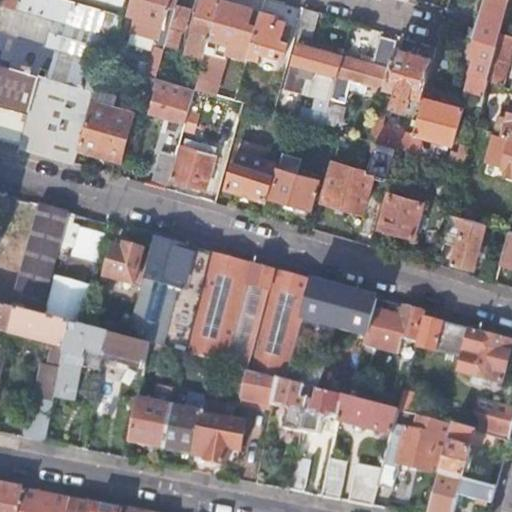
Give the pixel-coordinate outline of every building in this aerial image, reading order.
[(121,15),(69,0),(0,0),(0,2),(56,19),(48,46),(103,61),(103,63),(107,64),(121,15)] [(69,0),(121,15),(125,0),(69,0)] [(177,4),(177,0),(132,0),(128,15),(133,16),(129,32),(157,40),(147,75),(156,78),(165,45),(177,4)] [(206,56),(220,0),(196,0),(193,12),(197,13),(188,51),(206,56)] [(253,9),(223,0),(220,0),(206,56),(196,89),(214,94),(226,53),(247,59),(248,56),(257,26),(249,24),(253,9)] [(511,0),(491,0),(482,30),(480,39),(499,45),(502,32),(511,0)] [(191,8),(177,4),(165,45),(176,48),(191,8)] [(310,37),(317,12),(303,8),(296,33),(310,37)] [(261,11),(257,26),(248,56),(259,58),(261,51),(285,57),(288,42),(281,40),(286,22),(279,16),(261,11)] [(480,39),(482,30),(475,27),(472,37),(480,39)] [(503,86),(511,54),(511,35),(502,32),(499,45),(489,81),(498,84),(503,86)] [(48,46),(0,33),(0,63),(95,91),(103,63),(103,61),(48,46)] [(385,87),(396,47),(398,40),(380,35),(373,64),(342,55),(336,76),(385,87)] [(489,81),(499,45),(480,39),(474,59),(478,60),(470,91),(485,96),(489,81)] [(336,76),(342,55),(297,42),(285,89),(314,97),(311,109),(301,106),(298,118),(322,125),(336,76)] [(424,97),(434,58),(396,47),(385,87),(397,90),(393,106),(408,110),(413,95),(424,97)] [(95,91),(0,63),(0,143),(74,164),(78,149),(90,108),(95,91)] [(147,75),(141,74),(137,87),(152,89),(156,78),(147,75)] [(156,78),(152,89),(156,90),(150,111),(185,121),(195,88),(156,78)] [(485,130),(498,84),(489,81),(485,96),(476,127),(485,130)] [(116,97),(95,91),(90,108),(112,114),(116,97)] [(464,108),(424,97),(413,135),(409,150),(421,154),(420,135),(454,144),(464,108)] [(511,136),(511,104),(509,117),(500,114),(496,128),(505,131),(504,135),(511,136)] [(112,114),(90,108),(78,149),(120,160),(131,119),(112,114)] [(409,150),(413,135),(375,124),(370,139),(376,141),(397,147),(409,150)] [(511,136),(504,135),(485,130),(476,127),(474,135),(508,143),(505,154),(498,152),(496,160),(503,162),(505,174),(511,176),(511,136)] [(388,178),(397,147),(376,141),(367,171),(333,162),(323,201),(363,212),(373,174),(388,178)] [(465,167),(471,146),(462,143),(460,152),(453,150),(449,162),(465,167)] [(292,146),(283,144),(276,167),(278,168),(270,196),(296,203),(310,207),(319,180),(285,170),(292,146)] [(215,156),(183,147),(173,180),(206,189),(215,156)] [(152,185),(167,189),(177,152),(163,148),(152,185)] [(267,201),(276,167),(267,165),(267,161),(236,153),(227,190),(267,201)] [(424,202),(390,192),(380,227),(415,236),(424,202)] [(0,304),(10,307),(38,206),(0,195),(0,304)] [(304,214),(310,207),(296,203),(294,209),(304,214)] [(10,307),(16,308),(40,314),(68,214),(38,206),(10,307)] [(452,214),(445,242),(457,246),(452,264),(474,270),(487,224),(452,214)] [(94,257),(103,231),(74,220),(65,246),(94,257)] [(193,248),(155,238),(127,337),(149,343),(165,347),(193,248)] [(143,251),(124,245),(122,250),(113,247),(105,276),(134,284),(143,251)] [(212,254),(193,248),(165,347),(182,352),(184,352),(212,254)] [(184,352),(246,369),(273,271),(212,254),(184,352)] [(277,377),(286,379),(300,331),(314,282),(275,271),(247,369),(277,377)] [(57,274),(51,315),(86,320),(91,279),(57,274)] [(314,282),(300,331),(326,338),(330,326),(366,336),(376,299),(314,282)] [(417,341),(424,317),(425,312),(404,307),(401,316),(386,312),(388,302),(376,299),(366,336),(363,348),(398,352),(402,337),(417,341)] [(401,316),(404,307),(388,302),(386,312),(401,316)] [(0,304),(0,330),(10,333),(16,308),(10,307),(0,304)] [(27,418),(21,437),(46,442),(49,428),(59,373),(62,354),(70,322),(40,314),(16,308),(10,333),(53,344),(52,350),(48,366),(42,365),(32,419),(27,418)] [(109,333),(70,322),(62,354),(85,360),(87,353),(102,357),(109,333)] [(503,382),(511,349),(511,339),(470,329),(460,371),(503,382)] [(53,344),(10,333),(8,339),(52,350),(53,344)] [(102,358),(108,359),(144,369),(149,343),(127,337),(109,333),(102,358)] [(272,409),(272,404),(277,377),(247,369),(246,369),(241,402),(272,409)] [(59,373),(49,428),(57,429),(68,375),(59,373)] [(283,427),(302,430),(310,386),(286,379),(277,377),(272,404),(281,406),(286,414),(283,427)] [(332,414),(338,416),(342,394),(310,386),(302,430),(319,434),(322,421),(332,414)] [(398,410),(408,412),(414,392),(404,389),(398,409),(398,410)] [(392,433),(398,410),(398,409),(350,396),(342,394),(338,416),(392,433)] [(130,442),(163,449),(172,404),(139,397),(130,442)] [(203,410),(195,455),(206,457),(205,460),(227,465),(230,447),(242,450),(247,422),(227,418),(230,404),(205,399),(203,410)] [(475,430),(510,439),(511,430),(511,407),(478,399),(471,429),(475,430)] [(163,449),(195,455),(203,410),(172,404),(163,449)] [(379,484),(393,488),(399,460),(431,469),(432,463),(442,466),(453,424),(418,415),(414,429),(405,426),(396,460),(386,457),(383,468),(379,484)] [(442,466),(440,472),(464,478),(471,447),(475,430),(471,429),(453,424),(442,466)] [(291,490),(305,493),(310,460),(297,457),(291,490)] [(323,496),(340,499),(347,462),(330,458),(323,496)] [(350,501),(373,506),(379,484),(383,468),(358,463),(350,501)] [(429,511),(454,511),(460,493),(493,502),(497,487),(464,478),(440,472),(429,511)] [(0,511),(18,511),(23,489),(0,484),(0,511)] [(69,511),(72,498),(23,489),(18,511),(69,511)] [(121,511),(122,508),(72,498),(69,511),(121,511)]
